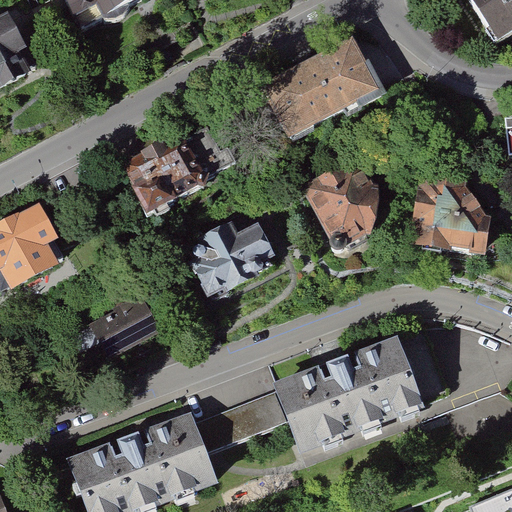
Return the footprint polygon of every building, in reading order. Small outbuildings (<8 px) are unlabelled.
[(35,0),(49,28),(78,14),(83,25),(131,2),(129,0),(35,0)] [(511,0),(469,0),(495,45),(511,34),(511,0)] [(0,35),(0,83),(19,74),(0,35)] [(354,52),(258,102),(285,154),(381,104),(354,52)] [(185,155),(122,184),(145,234),(208,205),(185,155)] [(362,173),(302,203),(334,266),(394,236),(362,173)] [(468,190),(418,203),(409,263),(485,277),(490,233),(468,190)] [(25,208),(0,219),(0,290),(41,271),(32,253),(44,248),(25,208)] [(279,284),(263,242),(241,251),(236,238),(182,260),(204,314),(279,284)] [(141,308),(87,337),(104,369),(159,340),(141,308)] [(399,347),(274,392),(276,398),(287,427),(300,464),(425,419),(399,347)] [(276,398),(195,428),(206,458),(287,427),(276,398)] [(193,422),(64,468),(79,511),(159,511),(218,491),(206,458),(195,428),(193,422)] [(511,511),(511,498),(477,511),(511,511)]
